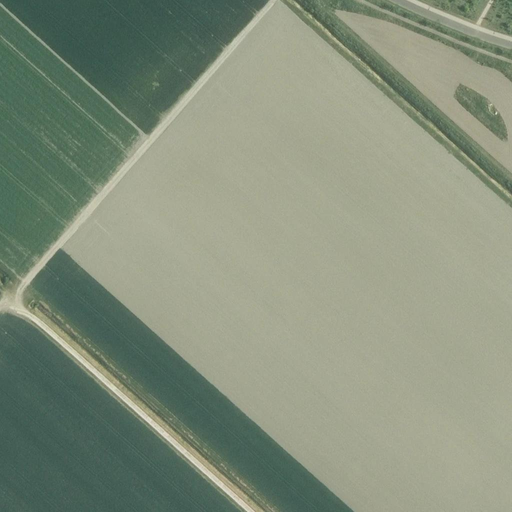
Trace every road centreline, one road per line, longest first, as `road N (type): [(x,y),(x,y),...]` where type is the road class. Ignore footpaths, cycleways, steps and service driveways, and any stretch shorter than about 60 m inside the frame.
road 1 (track): [(0,309),(18,306),(23,285),(272,0)]
road 2 (track): [(248,511),(18,306)]
road 3 (unknown): [(511,61),(355,0)]
